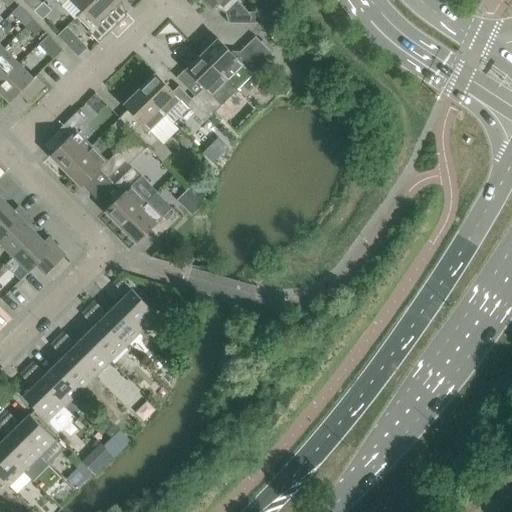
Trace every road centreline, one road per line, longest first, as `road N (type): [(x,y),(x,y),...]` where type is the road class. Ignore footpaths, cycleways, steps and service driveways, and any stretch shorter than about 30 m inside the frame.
road 1 (secondary): [(511,161),(366,389),(253,511)]
road 2 (secondary): [(333,511),(511,281)]
road 3 (residential): [(10,155),(96,242),(101,257),(92,279),(0,368)]
road 4 (unclassified): [(10,155),(163,0)]
road 5 (tertiary): [(361,0),(390,36),(511,117)]
